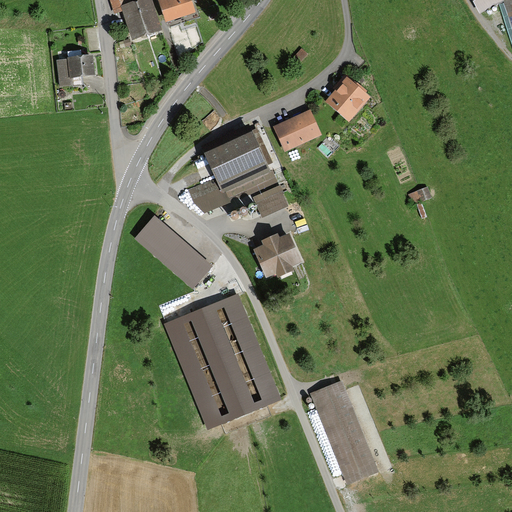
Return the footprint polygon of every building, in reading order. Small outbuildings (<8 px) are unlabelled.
[(129,0),(110,0),(115,13),(121,11),(131,40),(156,31),(145,0),(136,0),(131,2),(129,0)] [(187,0),(165,0),(158,3),(165,23),(193,13),(187,0)] [(470,0),(480,16),(504,3),(508,0),(470,0)] [(86,58),(59,60),(62,87),(88,84),(86,58)] [(346,78),(324,102),(347,122),(369,98),(346,78)] [(308,111),(272,128),(283,152),(319,135),(308,111)] [(248,126),(199,147),(212,177),(189,187),(201,213),(226,202),(222,191),(268,171),(248,126)] [(424,188),(411,193),(415,203),(428,198),(424,188)] [(278,190),(254,201),(261,216),(285,205),(278,190)] [(228,204),(232,219),(247,216),(244,201),(228,204)] [(204,256),(160,214),(137,236),(181,279),(204,256)] [(288,235),(253,250),(264,277),(299,262),(288,235)] [(239,300),(170,326),(208,426),(277,399),(239,300)] [(341,382),(310,395),(345,484),(376,471),(341,382)]
